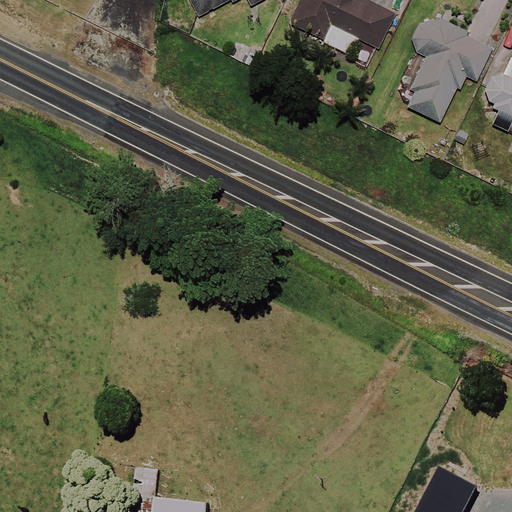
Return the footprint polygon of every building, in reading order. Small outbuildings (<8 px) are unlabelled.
[(191,0),(199,15),(227,0),(249,0),(252,4),(259,0),(191,0)] [(365,0),(303,0),(292,24),(351,52),(358,37),(379,48),(395,14),(365,0)] [(416,49),(413,52),(411,55),(409,58),(407,62),(405,65),(404,69),(403,73),(402,77),(401,80),(401,84),(401,88),(402,92),(402,96),(404,100),(406,101),(405,103),(441,121),(464,74),(476,80),(493,45),(444,21),(422,22),(414,38),(416,49)] [(511,132),(511,55),(503,76),(495,73),(483,99),(500,107),(493,124),(511,132)] [(212,511),(213,505),(160,499),(163,474),(139,471),(134,511),(212,511)]
